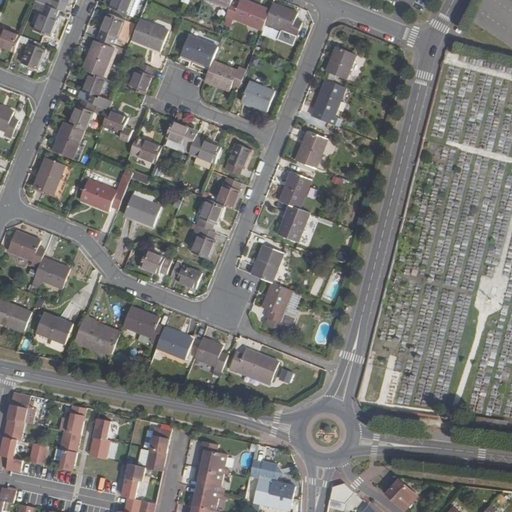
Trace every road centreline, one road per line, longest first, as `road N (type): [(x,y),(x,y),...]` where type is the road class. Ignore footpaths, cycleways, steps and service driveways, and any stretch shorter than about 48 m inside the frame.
road 1 (residential): [(3,207),(78,237),(119,284),(206,317),(331,3)]
road 2 (residential): [(433,44),(333,407)]
road 3 (tertiary): [(7,368),(299,431)]
road 4 (residential): [(87,0),(3,207)]
road 5 (tertiary): [(352,437),(511,459)]
